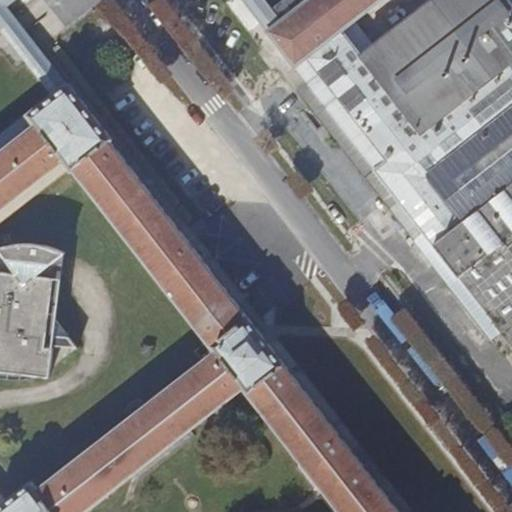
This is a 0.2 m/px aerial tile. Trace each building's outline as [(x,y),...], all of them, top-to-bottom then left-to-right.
[(0,0),(0,27),(3,30),(16,20),(24,16),(20,9),(32,0),(0,0)] [(286,0),(273,11),(264,0),(244,0),(270,32),(268,33),(276,42),(287,58),(295,69),(297,67),(354,24),(384,0),(286,0)] [(431,0),(373,46),(354,24),(297,67),(344,128),(460,278),(461,277),(498,326),(497,327),(511,345),(511,3),(509,0),(431,0)] [(7,36),(53,96),(67,86),(16,20),(3,30),(7,36)] [(278,65),(287,58),(276,42),(267,49),(278,65)] [(264,76),(278,65),(267,49),(253,61),(255,66),(250,70),(255,77),(261,72),(264,76)] [(28,117),(35,126),(64,163),(72,173),(75,171),(215,353),(39,491),(33,484),(7,503),(0,509),(0,511),(87,511),(245,390),(340,511),(399,511),(283,364),(301,352),(268,308),(249,321),(111,142),(114,140),(69,85),(67,86),(53,96),(28,117)] [(0,153),(35,126),(28,117),(0,138),(0,153)] [(0,212),(64,163),(35,126),(0,153),(0,212)] [(3,275),(0,274),(0,373),(51,381),(53,351),(49,351),(49,346),(78,349),(51,318),(55,281),(37,279),(66,256),(35,248),(0,250),(6,258),(3,275)]
